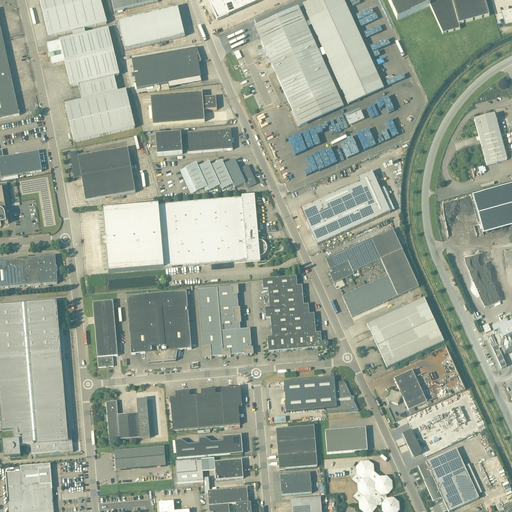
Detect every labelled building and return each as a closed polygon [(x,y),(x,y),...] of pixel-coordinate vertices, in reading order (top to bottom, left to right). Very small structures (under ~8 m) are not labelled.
[(99,0),(39,0),(49,38),(107,24),(99,0)] [(111,0),(114,13),(158,3),(157,0),(111,0)] [(230,0),(228,0),(223,2),(229,16),(235,13),(230,0)] [(237,0),(230,0),(235,13),(241,11),(237,0)] [(244,0),(237,0),(241,11),(248,8),(244,0)] [(316,0),(303,6),(348,106),(384,90),(342,0),(316,0)] [(489,17),(484,0),(387,0),(397,21),(430,6),(443,35),(460,30),(459,25),(489,17)] [(223,2),(211,6),(218,21),(229,16),(223,2)] [(185,37),(178,8),(118,22),(125,52),(185,37)] [(358,15),(360,21),(377,14),(375,8),(358,15)] [(511,8),(501,11),(505,26),(511,24),(511,8)] [(305,22),(261,42),(264,50),(261,51),(268,66),(271,65),(300,128),(344,108),(305,22)] [(0,120),(19,116),(0,25),(0,120)] [(384,26),(367,32),(373,53),(374,53),(376,59),(385,56),(385,58),(379,60),(380,66),(386,64),(386,63),(390,62),(388,57),(393,55),(387,38),(388,38),(384,26)] [(108,29),(59,41),(60,42),(47,45),(49,55),(48,56),(49,60),(50,60),(52,67),(65,63),(71,88),(119,76),(108,29)] [(198,64),(201,63),(196,49),(132,61),(137,90),(169,84),(170,89),(175,88),(174,83),(201,78),(198,64)] [(393,95),(398,109),(408,105),(402,90),(384,97),(387,104),(392,102),(390,96),(393,95)] [(135,129),(126,91),(65,105),(74,143),(135,129)] [(216,97),(203,98),(203,93),(151,97),(153,126),(205,122),(204,111),(217,110),(216,97)] [(474,121),(486,166),(507,161),(494,115),(474,121)] [(187,133),(186,134),(188,154),(189,154),(233,150),(232,143),(232,138),(231,130),(187,133)] [(301,151),(307,148),(302,134),(296,137),(298,143),(293,145),(295,149),(297,148),(297,149),(300,148),(301,151)] [(181,135),(156,137),(156,138),(151,138),(152,148),(156,147),(157,157),(182,155),(181,135)] [(354,137),(349,139),(352,146),(352,144),(353,148),(350,148),(351,152),(348,153),(348,154),(350,154),(350,158),(355,156),(358,155),(357,151),(359,151),(359,149),(354,137)] [(74,180),(82,178),(86,202),(135,194),(128,149),(77,158),(76,153),(70,155),(74,180)] [(0,179),(23,175),(42,172),(39,153),(20,156),(20,155),(1,158),(0,152),(0,151),(0,179)] [(321,156),(316,158),(321,171),(324,170),(327,169),(323,160),(321,156)] [(196,163),(185,168),(196,192),(204,188),(206,191),(208,190),(209,191),(220,186),(222,190),(233,185),(234,189),(246,184),(247,188),(256,184),(248,168),(242,171),(242,173),(241,173),(235,160),(224,165),(222,161),(211,166),(209,162),(198,167),(196,163)] [(371,172),(357,178),(360,183),(300,210),(317,246),(390,213),(371,172)] [(6,184),(0,184),(0,226),(1,227),(1,224),(4,224),(4,225),(8,224),(6,208),(10,208),(6,184)] [(109,274),(164,269),(253,261),(253,258),(260,257),(261,257),(262,256),(263,256),(264,255),(265,255),(265,254),(266,253),(266,252),(267,251),(267,250),(267,249),(267,248),(267,247),(266,246),(266,245),(265,244),(265,243),(264,243),(264,242),(263,242),(262,242),(262,241),(261,241),(260,241),(259,241),(258,241),(255,197),(253,197),(253,196),(242,197),(242,199),(158,206),(103,211),(109,274)] [(448,204),(444,204),(449,237),(457,236),(455,225),(453,225),(451,213),(450,213),(448,204)] [(464,212),(460,213),(461,218),(459,218),(460,222),(469,221),(469,218),(465,218),(464,212)] [(342,297),(352,318),(397,297),(419,288),(392,230),(371,240),(325,260),(331,273),(329,274),(334,284),(354,275),(353,273),(381,260),(388,277),(342,297)] [(56,268),(55,257),(39,258),(41,286),(57,284),(57,273),(57,268),(56,268)] [(23,259),(25,287),(41,286),(39,258),(28,259),(28,258),(23,259)] [(6,261),(9,288),(25,287),(23,259),(17,259),(17,260),(6,261)] [(0,288),(9,288),(6,261),(0,261),(0,288)] [(326,342),(324,343),(322,343),(321,333),(316,334),(314,314),(309,315),(309,305),(304,306),(302,286),(297,287),(296,277),(262,280),(263,290),(268,290),(270,309),(265,309),(266,319),(270,319),(272,337),(267,338),(269,353),(324,348),(326,348),(327,347),(328,346),(328,345),(328,344),(327,343),(326,342)] [(253,355),(253,349),(252,349),(250,330),(240,330),(240,324),(241,323),(239,309),(238,309),(237,295),(238,295),(237,287),(198,291),(203,348),(202,348),(203,359),(211,359),(211,358),(223,357),(223,358),(230,357),(230,356),(245,355),(245,356),(253,355)] [(126,297),(113,299),(113,302),(117,351),(131,349),(131,355),(145,354),(149,364),(151,363),(176,361),(178,351),(191,350),(186,292),(156,295),(126,297)] [(444,343),(424,299),(367,325),(387,369),(444,343)] [(31,446),(32,456),(73,453),(69,402),(65,403),(61,354),(57,302),(0,306),(0,407),(2,431),(13,430),(14,441),(3,442),(4,453),(10,458),(21,457),(20,446),(31,446)] [(118,357),(113,302),(93,303),(98,369),(114,367),(113,357),(118,357)] [(492,335),(487,338),(501,370),(506,367),(492,335)] [(389,398),(386,399),(389,404),(391,403),(398,406),(400,399),(402,398),(408,411),(427,403),(412,371),(394,380),(400,393),(398,394),(391,391),(389,398)] [(352,398),(344,383),(335,383),(334,378),(332,379),(328,379),(324,379),(284,383),(286,413),(326,410),(327,415),(358,412),(354,402),(355,399),(355,398),(352,398)] [(242,407),(241,388),(221,389),(221,394),(216,395),(215,390),(201,391),(201,396),(190,397),(190,392),(175,393),(176,398),(170,399),(173,432),(240,426),(239,407),(242,407)] [(117,402),(106,403),(109,442),(130,440),(155,438),(152,401),(137,402),(138,415),(128,416),(118,417),(117,402)] [(276,430),(279,470),(317,467),(314,427),(276,430)] [(367,451),(366,429),(325,432),(327,455),(367,451)] [(410,448),(415,457),(422,454),(416,440),(414,436),(411,431),(404,434),(405,436),(403,437),(408,448),(410,448)] [(188,445),(182,441),(175,442),(177,460),(243,454),(241,436),(223,438),(223,442),(212,443),(205,439),(199,440),(200,444),(188,445)] [(166,467),(164,447),(114,452),(116,471),(166,467)] [(425,482),(433,479),(436,486),(435,486),(434,486),(427,490),(433,503),(435,501),(436,503),(443,500),(448,511),(451,511),(479,499),(456,449),(426,463),(426,464),(424,465),(418,467),(425,482)] [(236,511),(251,511),(251,503),(248,503),(247,489),(210,492),(208,478),(203,479),(201,461),(176,463),(177,484),(203,482),(205,495),(208,495),(209,511),(229,511),(229,508),(236,507),(236,511)] [(243,479),(242,461),(214,463),(216,481),(243,479)] [(399,511),(400,511),(399,504),(393,499),(387,500),(386,495),(388,495),(393,489),(392,482),(387,477),(379,478),(374,473),(374,466),(368,461),(360,462),(356,468),(356,475),(351,480),(357,485),(358,492),(353,498),(358,502),(359,510),(361,511),(373,511),(377,508),(377,506),(381,506),(381,511),(399,511)] [(20,472),(5,473),(8,503),(8,511),(53,511),(52,485),(51,470),(50,464),(20,467),(20,472)] [(312,494),(310,474),(280,477),(281,496),(312,494)] [(321,511),(321,508),(320,498),(290,501),(291,510),(291,511),(321,511)] [(189,511),(176,511),(174,511),(174,502),(158,504),(159,511),(189,511)]
